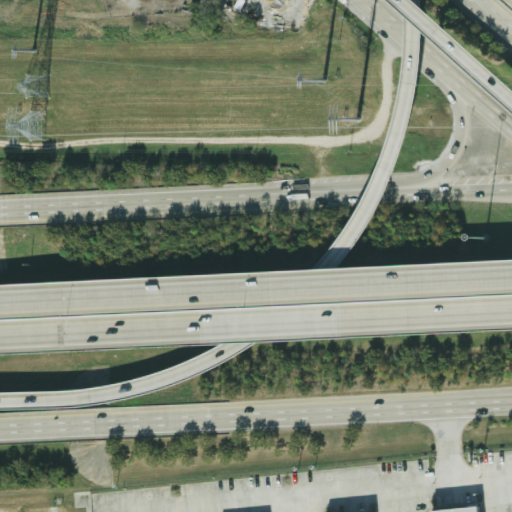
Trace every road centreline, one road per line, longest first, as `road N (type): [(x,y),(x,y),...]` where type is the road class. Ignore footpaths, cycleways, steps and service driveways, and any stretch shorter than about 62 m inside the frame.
road 1 (motorway): [(0,400),(140,387),(228,350),(343,246),(382,179),(399,118),(410,0)]
road 2 (motorway): [(0,338),(511,312)]
road 3 (motorway): [(511,276),(0,301)]
road 4 (primary): [(107,422),(511,401)]
road 5 (primary): [(263,197),(0,210)]
road 6 (primary): [(442,65),(460,127),(445,165),(422,179),(359,192)]
road 7 (secondary): [(368,0),(511,127)]
road 8 (motorway): [(397,0),(511,103)]
road 9 (primary): [(511,192),(359,192)]
